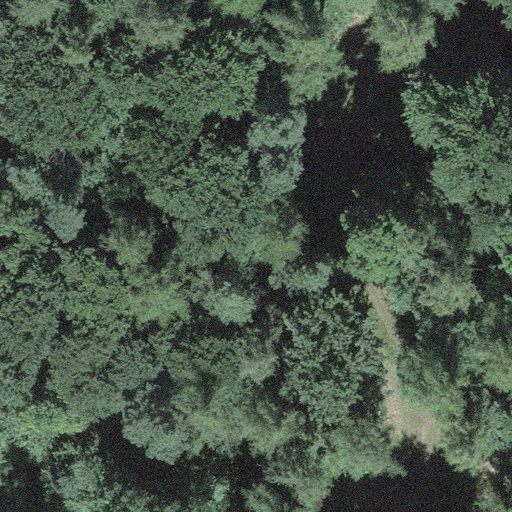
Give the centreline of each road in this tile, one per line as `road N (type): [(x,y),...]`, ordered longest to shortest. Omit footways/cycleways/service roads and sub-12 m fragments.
road 1 (track): [(511,6),(439,19),(382,56),(347,114),(333,201),(410,403),(400,467),(281,511)]
road 2 (track): [(400,467),(511,354)]
